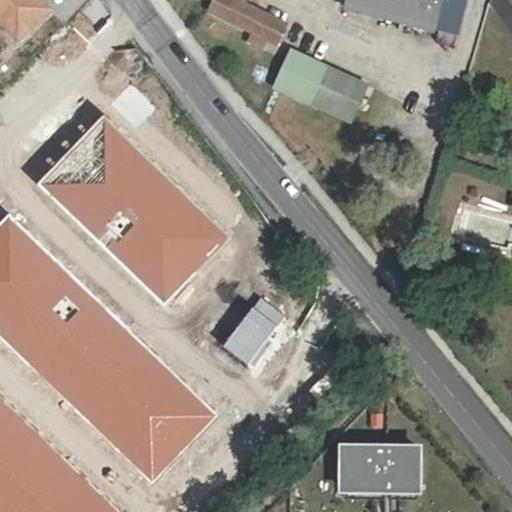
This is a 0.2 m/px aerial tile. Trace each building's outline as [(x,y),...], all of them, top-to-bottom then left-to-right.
[(49,10),(39,0),(0,0),(0,17),(18,37),(49,10)] [(215,0),(210,11),(277,44),(290,17),(265,5),(267,0),(266,0),(215,0)] [(347,0),(345,8),(434,31),(442,0),(347,0)] [(372,87),(293,48),(274,86),(354,125),(372,87)] [(230,239),(104,118),(38,185),(165,307),(230,239)] [(218,417),(10,216),(0,226),(0,338),(152,486),(218,417)] [(253,365),(287,318),(262,300),(227,347),(253,365)] [(119,511),(0,396),(0,511),(119,511)] [(390,452),(344,451),(343,490),(389,491),(390,452)] [(421,452),(390,452),(389,491),(421,491),(421,452)]
